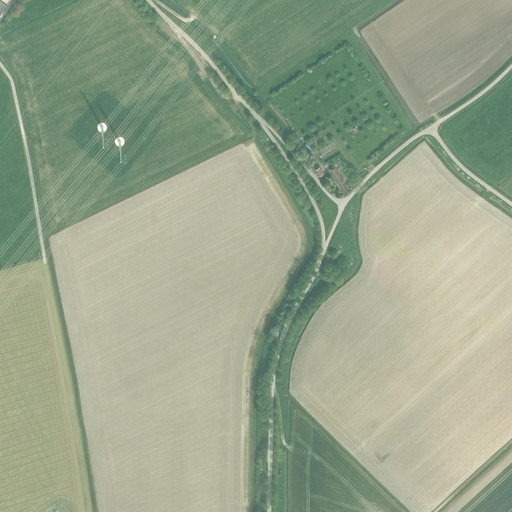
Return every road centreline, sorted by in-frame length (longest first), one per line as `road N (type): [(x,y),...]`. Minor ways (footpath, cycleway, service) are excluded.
road 1 (unclassified): [(273,511),(278,368),(324,249)]
road 2 (unclassified): [(259,118),(148,0)]
road 3 (unclassified): [(324,249),(319,210),(259,118)]
road 4 (unclassified): [(343,204),(259,118)]
